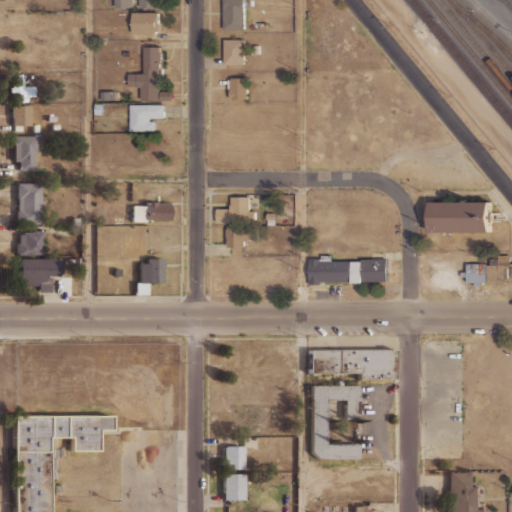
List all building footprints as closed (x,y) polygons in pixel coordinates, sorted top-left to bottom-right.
[(115,0),(116,8),(133,8),(133,0),(140,0),(140,8),(158,8),(157,0),(115,0)] [(223,0),(246,0),(246,31),(223,30),(223,0)] [(133,12),(132,34),(156,34),(156,13),(133,12)] [(224,41),(224,64),(245,64),(245,41),(224,41)] [(252,45),(260,45),(260,54),(256,54),(256,53),(252,53),(252,45)] [(145,47),(160,47),(159,100),(141,100),(141,87),(129,87),(129,73),(144,74),(145,47)] [(22,76),(22,85),(34,85),(34,96),(26,96),(26,101),(13,101),(14,95),(9,95),(10,86),(14,86),(14,76),(22,76)] [(230,79),(230,80),(227,80),(227,89),(230,89),(231,101),(248,100),(247,78),(230,79)] [(100,92),(114,91),(115,101),(101,101),(100,92)] [(160,92),(173,92),(173,101),(160,100),(160,92)] [(94,104),(102,104),(102,115),(94,115),(94,104)] [(10,106),(10,117),(11,117),(12,125),(30,124),(29,105),(13,106),(10,106)] [(130,105),(131,130),(155,130),(155,122),(150,122),(150,118),(164,118),(164,105),(130,105)] [(12,136),(12,160),(17,160),(17,170),(35,170),(35,136),(12,136)] [(15,183),(16,224),(41,223),(40,182),(15,183)] [(230,196),(250,197),(250,211),(254,211),(254,222),(248,222),(248,223),(216,222),(217,208),(230,209),(230,196)] [(144,220),(145,201),(169,203),(169,221),(144,220)] [(430,231),(430,202),(489,202),(489,230),(430,231)] [(129,206),(142,206),(141,224),(128,223),(129,206)] [(227,228),(228,230),(226,230),(226,237),(228,237),(228,248),(257,248),(257,235),(242,235),(242,228),(227,228)] [(41,230),(41,254),(16,254),(16,242),(18,242),(18,234),(21,234),(21,231),(29,231),(29,230),(41,230)] [(321,284),(309,284),(309,258),(321,258),(321,255),(331,255),(331,261),(362,261),(362,259),(388,259),(388,281),(364,281),(364,282),(352,282),(352,280),(321,280),(321,284)] [(138,261),(138,281),(162,280),(162,256),(144,257),(144,261),(138,261)] [(18,258),(19,285),(37,284),(37,291),(50,291),(50,276),(61,276),(60,257),(18,258)] [(475,282),(468,282),(468,276),(461,276),(461,272),(468,272),(468,263),(486,263),(486,264),(511,264),(511,280),(505,280),(505,284),(485,284),(485,282),(480,282),(480,285),(475,286),(475,282)] [(112,268),(121,268),(121,277),(112,277),(112,268)] [(71,277),(72,295),(63,295),(63,277),(71,277)] [(133,283),(146,284),(145,295),(132,294),(133,283)] [(309,372),(309,349),(395,349),(395,378),(357,378),(357,372),(309,372)] [(335,379),(340,379),(340,385),(357,385),(357,418),(343,418),(343,399),(324,399),(324,443),(357,443),(357,457),(317,457),(309,450),(309,385),(335,385),(335,379)] [(12,511),(12,416),(110,416),(110,430),(97,430),(97,451),(69,451),(69,437),(47,437),(47,511),(12,511)] [(243,446),(243,469),(222,469),(223,445),(243,446)] [(447,472),(472,471),(473,486),(477,486),(478,509),(483,509),(483,511),(443,511),(443,493),(447,493),(447,472)] [(474,472),(502,472),(502,478),(506,478),(506,511),(487,511),(487,502),(483,502),(483,497),(482,497),(482,502),(479,502),(479,479),(474,479),(474,472)] [(244,473),(244,499),(223,499),(223,473),(244,473)] [(381,511),(381,500),(398,500),(398,511),(381,511)]
